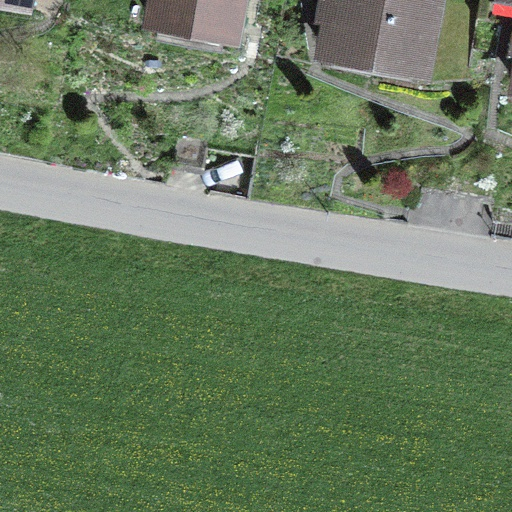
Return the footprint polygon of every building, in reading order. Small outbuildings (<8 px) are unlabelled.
[(158,0),(154,19),(229,33),(235,0),(158,0)] [(335,0),(327,51),(421,68),(433,0),(335,0)] [(173,163),(202,168),(212,117),(183,111),(173,163)] [(424,186),(455,191),(464,137),(433,132),(424,186)] [(464,137),(455,191),(488,197),(497,143),(464,137)]
